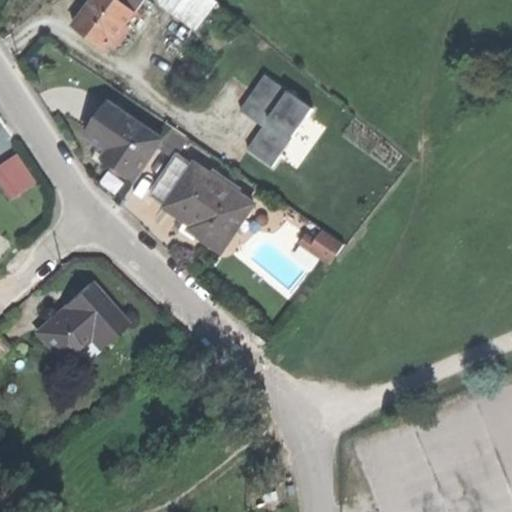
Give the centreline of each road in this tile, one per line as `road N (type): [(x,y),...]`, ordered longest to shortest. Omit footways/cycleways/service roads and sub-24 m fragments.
road 1 (track): [(511,339),(312,420),(160,511)]
road 2 (residential): [(93,215),(312,420)]
road 3 (residential): [(0,70),(93,215)]
road 4 (residential): [(93,215),(0,299)]
